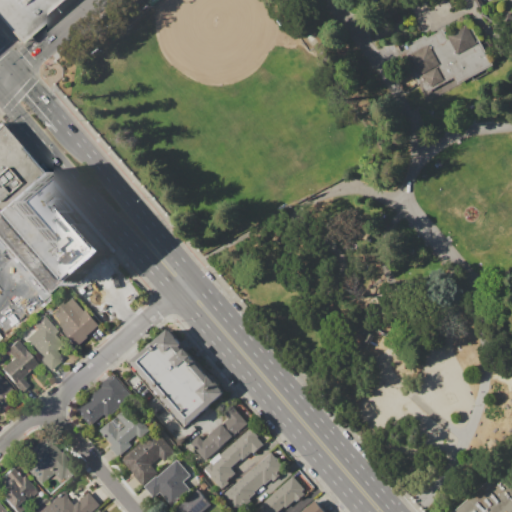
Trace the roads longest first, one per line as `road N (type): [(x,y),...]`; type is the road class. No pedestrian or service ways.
road 1 (primary): [(0,96),(363,511)]
road 2 (primary): [(399,511),(102,166)]
road 3 (residential): [(194,278),(0,447)]
road 4 (residential): [(47,406),(137,511)]
